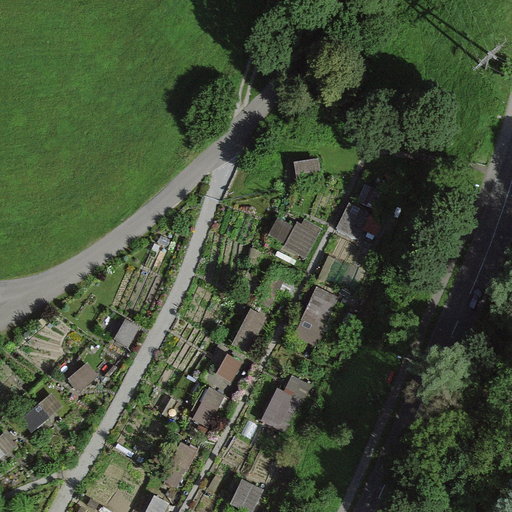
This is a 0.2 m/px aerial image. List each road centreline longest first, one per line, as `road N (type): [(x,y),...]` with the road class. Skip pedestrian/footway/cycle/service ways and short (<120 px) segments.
road 1 (residential): [(0,322),(96,259),(244,128),(314,39),(331,0)]
road 2 (tertiary): [(511,175),(369,511)]
road 3 (track): [(276,0),(244,128)]
